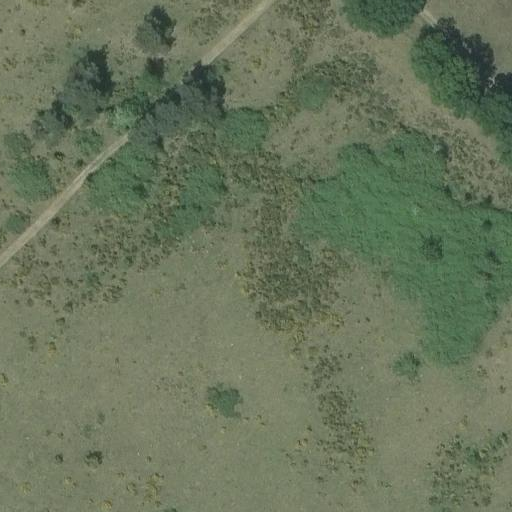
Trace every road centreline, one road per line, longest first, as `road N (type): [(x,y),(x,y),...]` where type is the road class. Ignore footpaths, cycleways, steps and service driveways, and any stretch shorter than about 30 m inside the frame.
road 1 (track): [(0,261),(266,0)]
road 2 (track): [(511,109),(405,0)]
